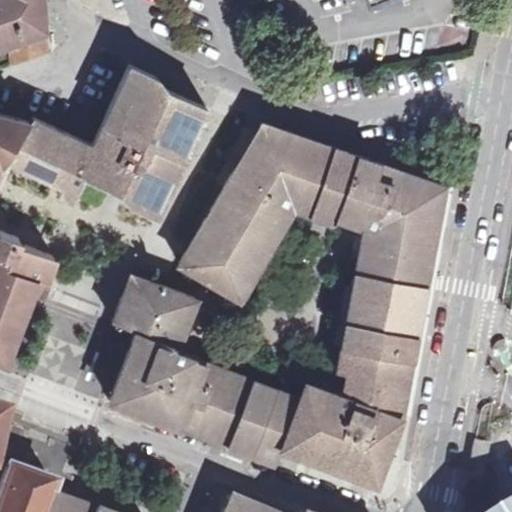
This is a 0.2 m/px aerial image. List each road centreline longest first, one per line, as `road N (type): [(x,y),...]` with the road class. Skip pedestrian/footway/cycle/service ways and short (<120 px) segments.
road 1 (residential): [(507,83),(342,108),(241,95),(88,23)]
road 2 (residential): [(428,511),(507,83)]
road 3 (residential): [(0,379),(352,511)]
